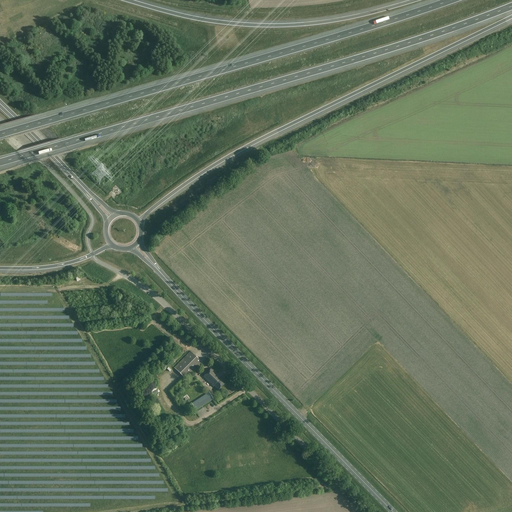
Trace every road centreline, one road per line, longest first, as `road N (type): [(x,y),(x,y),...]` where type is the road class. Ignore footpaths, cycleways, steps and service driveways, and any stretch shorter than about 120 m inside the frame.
road 1 (motorway): [(0,162),(511,6)]
road 2 (motorway): [(452,0),(0,134)]
road 3 (motorway): [(139,222),(237,151),(511,17)]
road 4 (unclassified): [(368,511),(164,303),(92,254)]
road 5 (secondary): [(392,511),(157,269)]
road 6 (motorway): [(415,0),(282,25),(199,19),(125,0)]
road 7 (unclassified): [(92,254),(90,214),(0,118)]
road 8 (secondary): [(88,193),(0,104)]
